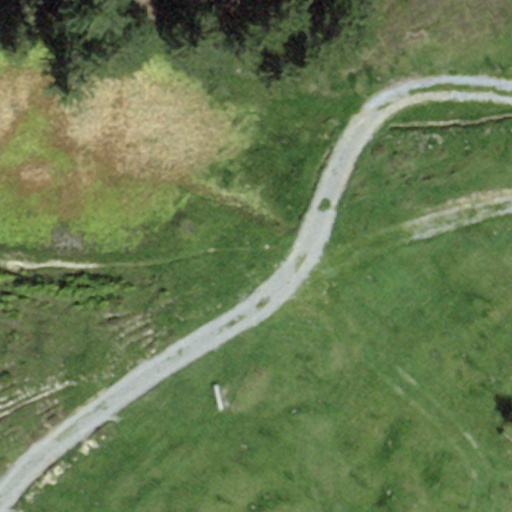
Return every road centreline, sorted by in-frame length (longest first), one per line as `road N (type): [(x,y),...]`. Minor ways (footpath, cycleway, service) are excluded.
road 1 (track): [(0,499),(47,447),(296,276)]
road 2 (track): [(296,276),(388,109),(434,89),(511,92)]
road 3 (track): [(296,276),(399,221),(511,194)]
